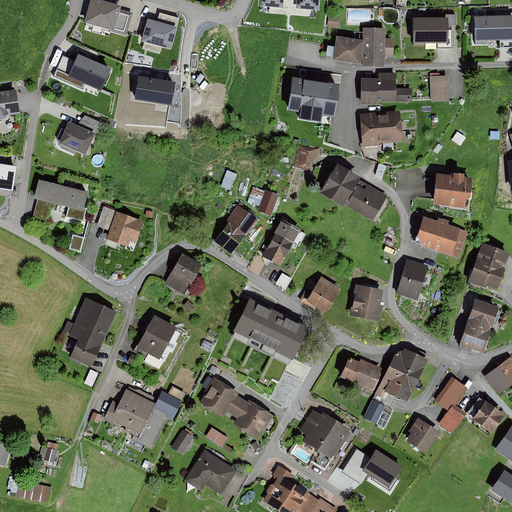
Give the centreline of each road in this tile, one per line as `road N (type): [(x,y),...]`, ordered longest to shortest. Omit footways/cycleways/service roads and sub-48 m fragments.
road 1 (unclassified): [(195,9),(184,75),(185,152),(167,253)]
road 2 (residential): [(337,335),(215,252),(192,246),(167,253)]
road 3 (residential): [(511,349),(479,359),(423,342),(370,351),(337,335)]
road 4 (residential): [(337,335),(256,474)]
road 5 (unclassified): [(0,222),(126,294)]
